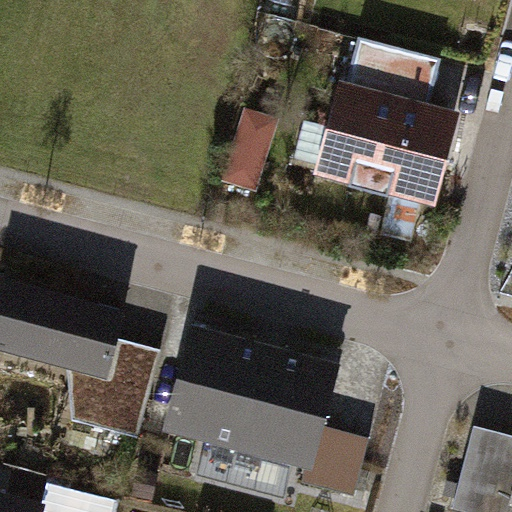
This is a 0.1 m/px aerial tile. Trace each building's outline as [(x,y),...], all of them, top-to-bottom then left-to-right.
[(466,116),(347,83),(319,184),(437,217),(466,116)] [(111,307),(0,279),(0,348),(53,362),(60,416),(127,433),(149,347),(103,336),(111,307)] [(329,354),(181,319),(156,426),(303,461),(329,354)] [(511,511),(511,434),(472,424),(450,507),(468,511),(511,511)] [(46,511),(47,508),(0,496),(0,511),(46,511)]
